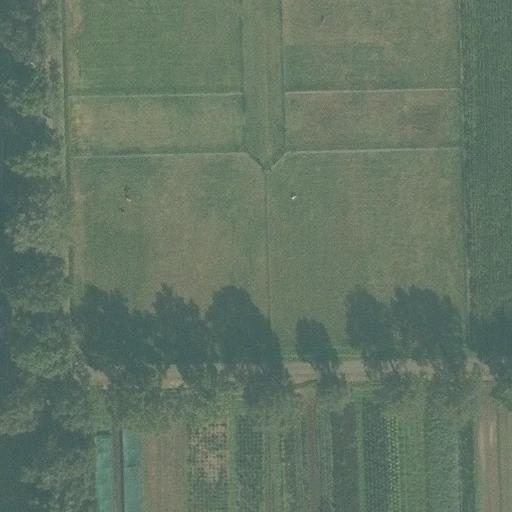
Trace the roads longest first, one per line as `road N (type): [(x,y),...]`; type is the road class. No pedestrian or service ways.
road 1 (unclassified): [(52,374),(511,363)]
road 2 (unclassified): [(52,374),(42,0)]
